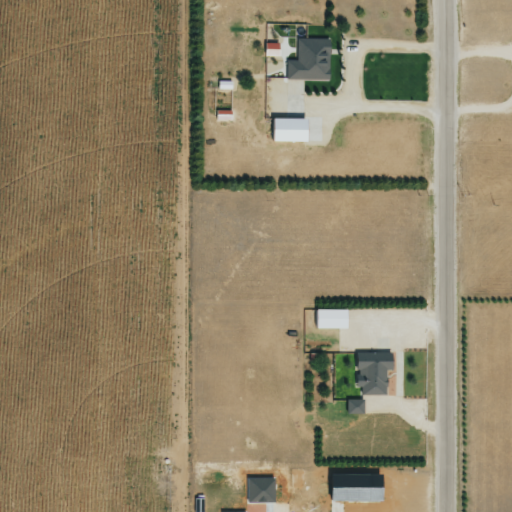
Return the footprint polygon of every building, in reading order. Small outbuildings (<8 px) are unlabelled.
[(285,79),(328,80),(329,38),(295,38),(295,60),(286,60),(285,79)] [(276,43),(262,43),(262,56),(276,55),(276,43)] [(302,119),(269,118),(268,141),(302,142),(302,119)] [(343,309),(313,308),(312,327),(342,328),(343,309)] [(383,393),(383,369),(389,369),(388,351),(354,352),(355,379),(356,379),(356,394),(383,393)] [(361,413),(360,398),(343,399),(344,414),(361,413)] [(271,477),(244,478),(245,511),(264,511),(264,503),(272,502),(271,477)]
